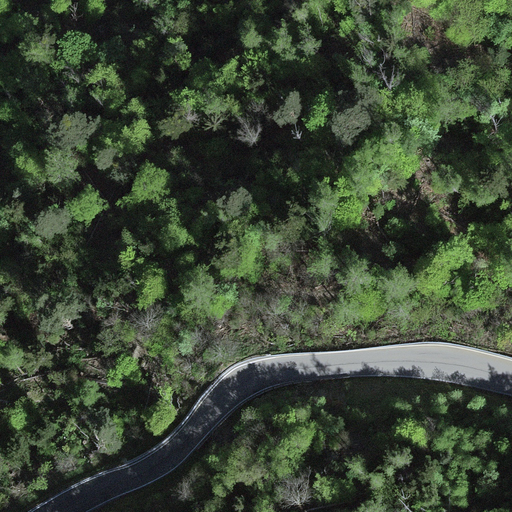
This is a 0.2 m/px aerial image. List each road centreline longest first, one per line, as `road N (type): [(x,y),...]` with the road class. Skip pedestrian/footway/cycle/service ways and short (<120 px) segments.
road 1 (tertiary): [(60,511),(161,465),(221,401),(256,377),(385,362),(511,377)]
road 2 (trunk): [(320,0),(0,216)]
